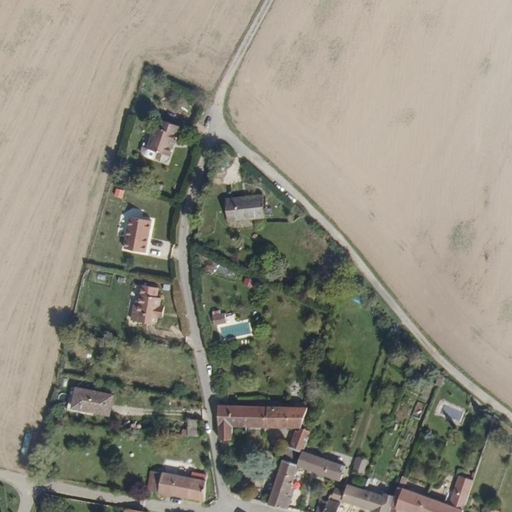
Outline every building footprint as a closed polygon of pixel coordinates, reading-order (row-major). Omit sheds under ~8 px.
[(159,147),(169,151),(175,129),(179,131),(181,122),(160,116),(158,124),(150,152),(156,153),(159,147)] [(144,150),(150,152),(158,124),(154,123),(148,144),(143,142),(142,145),(144,150)] [(116,189),(114,197),(122,198),(124,190),(116,189)] [(229,221),(266,218),(263,196),(228,200),(229,221)] [(118,244),(125,245),(134,214),(121,212),(118,244)] [(125,245),(139,246),(141,214),(134,214),(125,245)] [(160,294),(155,294),(156,284),(140,282),(138,301),(137,310),(132,309),(131,317),(157,320),(160,294)] [(213,327),(225,325),(223,317),(211,319),(213,327)] [(100,408),(115,411),(118,392),(79,384),(75,408),(99,413),(100,408)] [(295,424),(307,428),(314,406),(308,396),(303,403),(295,424)] [(234,424),(295,424),(303,403),(296,403),(223,402),(220,416),(220,437),(233,436),(234,424)] [(199,436),(199,419),(187,418),(187,427),(181,427),(180,435),(199,436)] [(288,442),(301,447),(307,428),(295,424),(288,442)] [(295,464),(308,469),(314,453),(301,447),(288,442),(266,499),(290,506),(292,500),(288,498),(291,491),(286,489),(295,464)] [(340,481),(343,472),(345,467),(345,465),(314,453),(308,469),(315,471),(332,478),(340,481)] [(354,472),(364,476),(368,461),(359,457),(354,472)] [(186,479),(172,477),(174,464),(158,462),(157,468),(155,484),(155,488),(200,494),(202,477),(187,474),(186,479)] [(143,483),(155,484),(157,468),(145,466),(143,483)] [(466,481),(473,483),(476,473),(469,471),(466,481)] [(334,499),(375,511),(377,511),(382,498),(365,492),(350,487),(348,491),(337,488),(334,499)] [(448,509),(457,511),(463,511),(469,494),(455,489),(448,509)] [(457,511),(448,509),(400,493),(397,503),(394,511),(457,511)] [(326,511),(327,509),(322,507),(324,500),(319,499),(314,511),(326,511)] [(493,511),(501,511),(499,511),(502,502),(497,500),(496,505),(493,511)] [(326,511),(339,511),(341,505),(329,502),(327,509),(326,511)] [(484,511),(493,511),(496,505),(491,503),(489,507),(487,506),(484,511)]
